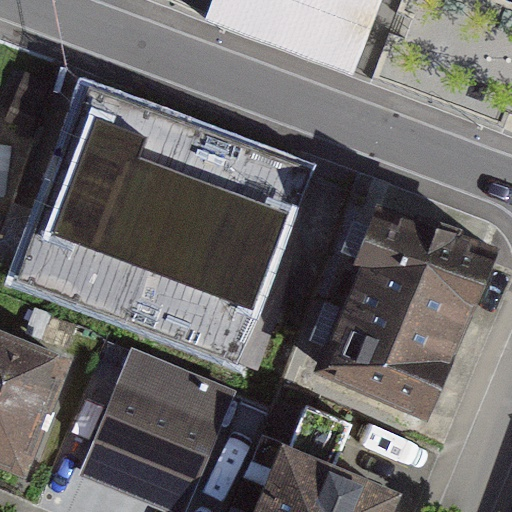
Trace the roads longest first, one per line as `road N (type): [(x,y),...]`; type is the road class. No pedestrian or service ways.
road 1 (residential): [(22,0),(511,187)]
road 2 (residential): [(511,396),(463,511)]
